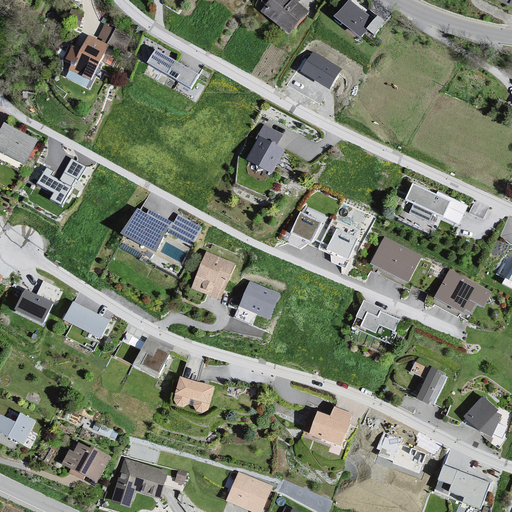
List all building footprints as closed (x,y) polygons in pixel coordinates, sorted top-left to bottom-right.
[(294,0),(272,0),(263,11),(289,35),(309,13),(294,0)] [(511,0),(496,0),(511,8),(511,0)] [(372,19),(350,1),(336,18),(363,39),(367,34),(372,38),(385,22),(378,17),(372,19)] [(118,47),(126,33),(107,21),(98,35),(118,47)] [(106,48),(86,38),(80,48),(70,44),(61,59),(67,62),(66,71),(80,78),(87,66),(93,69),(106,48)] [(153,51),(145,63),(188,92),(197,77),(153,51)] [(341,70),(314,53),(303,71),(329,88),(335,79),(341,70)] [(39,144),(6,126),(0,136),(0,152),(27,167),(39,144)] [(260,138),(247,162),(272,176),(286,152),(260,138)] [(52,170),(46,167),(36,185),(54,195),(51,200),(62,206),(76,180),(79,181),(87,167),(72,159),(60,181),(50,175),(52,170)] [(410,185),(398,209),(431,227),(436,219),(447,202),(433,196),(410,185)] [(435,192),(433,196),(447,202),(436,219),(455,226),(466,206),(435,192)] [(332,219),(308,208),(305,215),(301,214),(292,234),(313,244),(315,240),(321,243),(332,219)] [(138,211),(123,237),(154,256),(169,230),(193,244),(202,228),(179,215),(174,225),(149,210),(146,216),(138,211)] [(354,238),(358,231),(334,220),(323,244),(329,246),(327,250),(348,260),(358,240),(354,238)] [(383,238),(369,265),(407,284),(421,256),(383,238)] [(235,265),(206,253),(191,288),(221,300),(235,265)] [(450,270),(434,300),(471,319),(478,305),(484,308),(492,291),(450,270)] [(38,296),(26,290),(15,312),(44,325),(61,290),(44,282),(38,296)] [(277,295),(250,283),(241,305),(254,311),(268,316),(277,295)] [(350,320),(358,325),(364,315),(374,319),(377,313),(381,309),(360,300),(350,320)] [(112,321),(74,302),(64,323),(102,341),(112,321)] [(358,325),(357,328),(387,344),(393,334),(389,333),(397,321),(377,313),(374,319),(364,315),(358,325)] [(173,351),(146,338),(133,366),(159,379),(173,351)] [(411,370),(424,376),(429,366),(416,360),(411,370)] [(444,372),(432,367),(418,397),(429,403),(430,401),(434,402),(446,377),(442,375),(444,372)] [(214,387),(180,377),(175,393),(176,394),(174,400),(177,405),(183,407),(189,404),(190,399),(196,400),(194,405),(196,411),(203,412),(208,409),(214,387)] [(482,398),(466,416),(481,429),(493,434),(501,416),(493,412),(496,409),(482,398)] [(352,414),(335,408),(332,415),(331,417),(318,412),(310,433),(341,444),(352,414)] [(36,423),(19,415),(14,425),(0,417),(0,438),(23,449),(36,423)] [(402,439),(384,433),(379,447),(383,449),(380,455),(394,460),(393,462),(418,471),(425,453),(410,448),(400,444),(402,439)] [(97,484),(110,459),(80,444),(75,454),(70,451),(62,466),(97,484)] [(170,473),(126,459),(111,505),(132,511),(138,491),(162,499),(170,473)] [(444,465),(439,479),(452,484),(450,491),(465,496),(464,501),(479,507),(489,481),(466,473),(444,465)] [(258,511),(270,488),(235,473),(222,503),(244,511),(258,511)]
